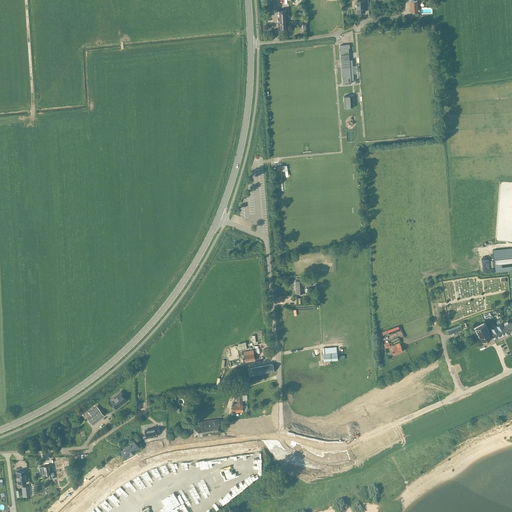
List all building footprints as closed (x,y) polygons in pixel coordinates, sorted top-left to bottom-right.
[(357,1),(357,4),(356,5),(356,7),(357,8),(357,12),(365,12),(364,1),(357,1)] [(278,11),(279,30),(288,29),(287,10),(278,11)] [(350,44),(341,45),(341,54),(344,84),(351,83),(351,80),(354,80),(352,60),(349,60),(349,54),(349,48),(350,48),(350,44)] [(344,96),(345,108),(354,107),(353,95),(344,96)] [(283,177),(282,171),(288,170),(287,165),(278,167),(279,172),(280,178),(283,177)] [(511,248),(494,250),(496,272),(511,270),(511,248)] [(299,278),(300,280),(296,280),(296,286),(297,286),(297,293),(305,292),(304,286),(312,285),(312,279),(304,279),(304,277),(299,278)] [(511,322),(507,314),(500,318),(504,325),(508,332),(511,330),(511,322)] [(482,341),(492,336),(493,336),(490,332),(486,322),(475,327),(482,341)] [(501,322),(496,324),(501,335),(508,332),(504,325),(503,326),(501,322)] [(446,329),(448,335),(463,329),(461,324),(446,329)] [(492,331),(490,332),(493,336),(492,336),(493,338),(497,338),(501,335),(496,324),(490,327),(492,331)] [(398,327),(387,331),(388,335),(399,331),(398,327)] [(403,351),(401,346),(399,342),(397,344),(394,345),(395,346),(391,348),(394,354),(403,351)] [(338,360),(338,352),(337,352),(336,347),(323,348),(323,353),(324,361),(338,360)] [(253,350),(244,352),(246,362),(255,360),(253,350)] [(261,366),(262,373),(274,371),(273,364),(261,366)] [(262,373),(261,366),(248,369),(250,376),(262,373)] [(117,408),(126,401),(122,396),(124,395),(121,392),(116,396),(117,397),(111,402),(117,408)] [(243,412),(242,395),(236,395),(237,405),(233,405),(233,412),(243,412)] [(91,415),(88,418),(93,425),(105,415),(97,406),(89,412),(91,415)] [(216,419),(200,422),(199,419),(193,420),(195,436),(218,433),(216,419)] [(157,433),(160,432),(160,428),(145,430),(146,438),(158,436),(157,433)] [(135,441),(125,449),(122,451),(127,457),(130,454),(131,455),(136,450),(139,447),(135,441)] [(54,472),(51,472),(50,465),(44,466),(45,474),(48,474),(49,479),(55,478),(54,472)] [(24,470),(16,471),(18,484),(26,483),(26,482),(24,470)] [(242,482),(240,484),(243,487),(255,478),(252,473),(244,479),(242,476),(239,479),(242,482)] [(31,496),(29,486),(22,487),(23,497),(31,496)] [(237,492),(234,489),(232,490),(228,486),(223,491),(230,498),(237,492)] [(162,511),(177,504),(171,492),(168,494),(169,496),(164,499),(163,498),(157,501),(162,511)] [(215,496),(219,500),(216,501),(220,505),(225,501),(218,493),(215,496)] [(178,506),(179,509),(182,508),(184,511),(185,511),(187,511),(183,503),(178,506)]
